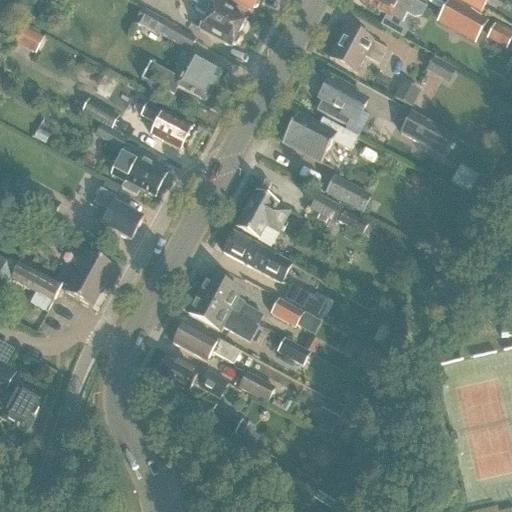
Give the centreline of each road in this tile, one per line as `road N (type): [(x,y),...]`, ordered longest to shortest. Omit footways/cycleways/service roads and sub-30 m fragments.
road 1 (residential): [(97,333),(183,183),(202,170),(218,176)]
road 2 (tertiary): [(218,176),(313,0)]
road 3 (tertiary): [(126,348),(218,176)]
road 4 (tertiary): [(156,511),(115,405),(126,348)]
